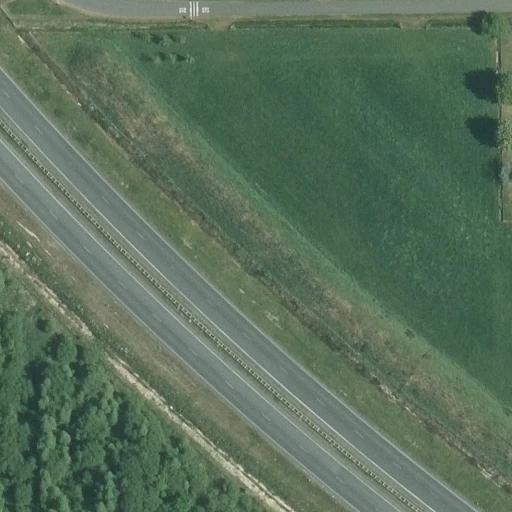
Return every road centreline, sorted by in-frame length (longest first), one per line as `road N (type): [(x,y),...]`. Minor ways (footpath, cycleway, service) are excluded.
road 1 (trunk): [(454,511),(155,252),(0,89)]
road 2 (trunk): [(0,160),(159,320),(378,511)]
road 3 (unclassified): [(75,0),(511,7)]
